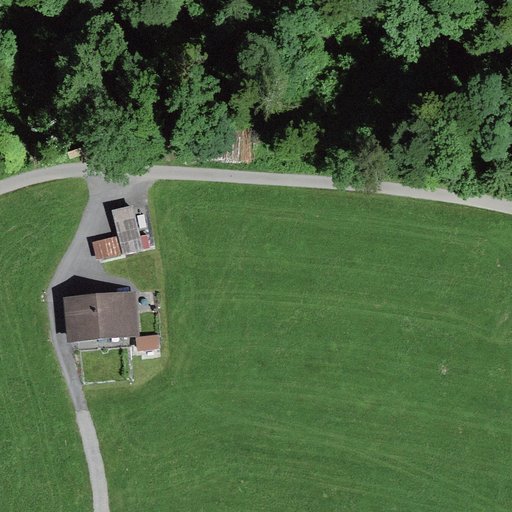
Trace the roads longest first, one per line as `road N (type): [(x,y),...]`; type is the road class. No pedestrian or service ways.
road 1 (unclassified): [(511,210),(475,199),(184,172),(81,179),(0,202)]
road 2 (track): [(109,511),(58,317),(102,177)]
